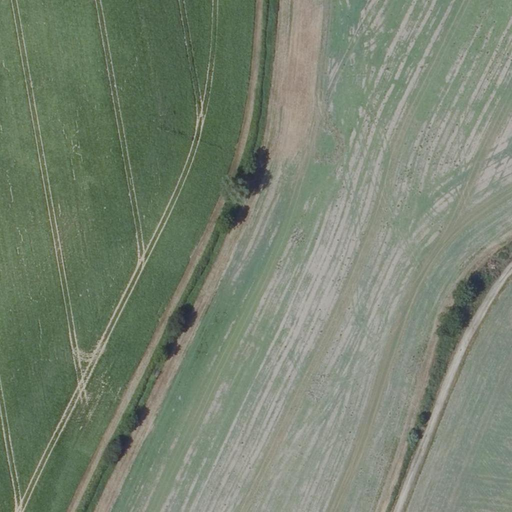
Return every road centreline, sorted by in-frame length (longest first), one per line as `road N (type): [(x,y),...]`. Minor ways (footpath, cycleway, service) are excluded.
road 1 (track): [(260,0),(254,77),(216,231),(75,511)]
road 2 (track): [(397,511),(467,339),(511,270)]
